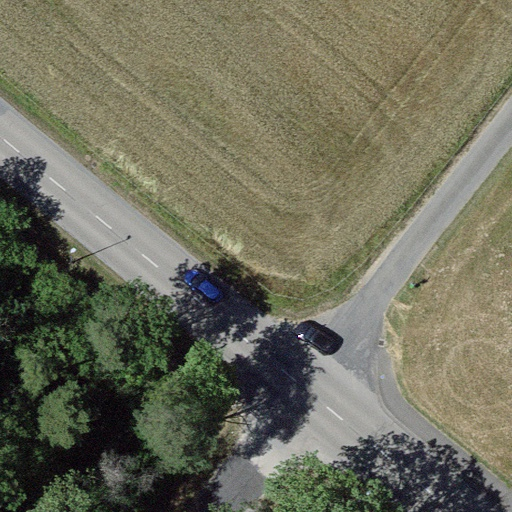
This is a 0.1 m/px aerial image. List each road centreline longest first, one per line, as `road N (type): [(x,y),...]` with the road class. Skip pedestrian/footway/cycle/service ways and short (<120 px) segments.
road 1 (tertiary): [(457,511),(0,135)]
road 2 (track): [(511,119),(304,386)]
road 3 (track): [(207,511),(304,386)]
